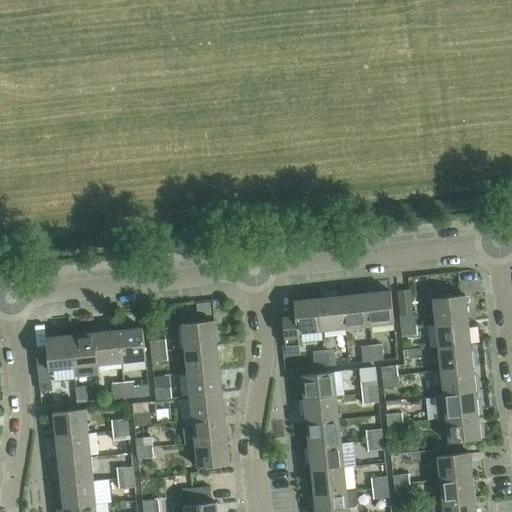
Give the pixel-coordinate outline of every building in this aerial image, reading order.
[(400,327),(416,325),(415,314),(412,314),(410,290),(397,291),(400,327)] [(366,294),(369,325),(393,322),(390,291),(366,294)] [(341,296),(345,328),(369,325),(366,294),(341,296)] [(436,323),(467,319),(464,295),(433,299),(436,323)] [(318,299),(322,330),(345,328),(341,296),(318,299)] [(299,345),(298,333),(322,330),(318,299),(294,301),(295,316),(282,317),(286,347),(299,345)] [(210,302),(196,303),(198,317),(212,315),(210,302)] [(467,319),(436,323),(438,347),(470,343),(467,319)] [(185,348),(217,345),(214,320),(182,324),(185,348)] [(400,327),(401,337),(417,335),(416,325),(400,327)] [(117,330),(121,362),(146,359),(142,327),(117,330)] [(121,362),(117,330),(94,332),(97,364),(121,362)] [(97,364),(94,332),(70,335),(74,367),(97,364)] [(36,354),(39,381),(40,392),(51,391),(50,380),(49,370),(74,367),(70,335),(45,338),(47,353),(36,354)] [(150,352),(166,350),(165,339),(149,341),(150,352)] [(441,370),(473,367),(470,343),(438,347),(441,370)] [(372,345),(373,361),(383,360),(382,344),(372,345)] [(217,345),(185,348),(187,372),(219,369),(217,345)] [(361,346),(362,362),(373,361),(372,345),(361,346)] [(166,350),(150,352),(152,362),(168,360),(166,350)] [(324,351),(325,366),(336,365),(334,350),(324,351)] [(325,366),(324,351),(313,352),(315,367),(325,366)] [(382,377),(398,375),(397,365),(381,367),(382,377)] [(360,383),(361,394),(378,392),(377,381),(375,367),(363,368),(365,382),(360,383)] [(441,370),(444,394),(475,391),(473,367),(441,370)] [(219,369),(187,372),(190,396),(221,393),(219,369)] [(301,375),(304,399),(336,396),(334,372),(301,375)] [(398,375),(382,377),(383,388),(399,386),(398,375)] [(123,382),(125,398),(135,397),(133,381),(123,382)] [(125,398),(123,382),(112,383),(114,399),(125,398)] [(76,387),(78,403),(87,402),(86,386),(76,387)] [(78,403),(76,387),(64,388),(66,404),(78,403)] [(155,400),(172,398),(171,387),(154,389),(155,400)] [(434,395),(437,419),(478,414),(475,391),(444,394),(434,395)] [(378,392),(361,394),(362,404),(379,402),(378,392)] [(192,420),(224,416),(221,393),(190,396),(192,420)] [(304,399),(306,423),(339,420),(336,396),(304,399)] [(405,399),(384,401),(385,410),(406,407),(405,399)] [(56,436),(88,433),(86,408),(54,411),(56,436)] [(149,412),(133,414),(134,426),(150,424),(149,412)] [(387,425),(403,423),(402,412),(385,414),(387,425)] [(481,439),(478,414),(437,419),(438,428),(448,427),(449,442),(481,439)] [(224,416),(192,420),(195,443),(226,440),(224,416)] [(112,430),(129,428),(128,418),(111,420),(112,430)] [(306,423),(309,447),(341,444),(339,420),(306,423)] [(403,423),(387,425),(388,435),(404,433),(403,423)] [(129,428),(112,430),(113,441),(130,440),(129,428)] [(367,441),(383,439),(382,428),(365,430),(367,441)] [(59,460),(91,457),(88,433),(56,436),(59,460)] [(136,449),(153,447),(152,437),(135,439),(136,449)] [(383,439),(367,441),(368,451),(384,449),(383,439)] [(226,440),(195,443),(197,469),(229,465),(226,440)] [(309,447),(311,471),(343,468),(341,444),(309,447)] [(153,447),(136,449),(137,460),(154,458),(153,447)] [(441,481),(472,477),(469,452),(438,456),(441,481)] [(91,457),(59,460),(61,484),(93,481),(91,457)] [(117,478),(134,476),(133,466),(116,467),(117,478)] [(311,471),(313,495),(356,491),(356,490),(346,491),(343,468),(311,471)] [(393,486),(410,484),(408,474),(392,475),(393,486)] [(134,476),(117,478),(119,489),(135,487),(134,476)] [(372,489),(389,488),(387,476),(371,478),(372,489)] [(441,481),(443,504),(475,500),(472,477),(441,481)] [(64,509),(96,505),(93,481),(61,484),(64,509)] [(410,484),(393,486),(395,497),(411,495),(410,484)] [(389,488),(372,489),(373,499),(376,499),(390,497),(389,488)] [(357,502),(356,491),(313,495),(315,511),(347,511),(347,506),(354,505),(357,502)] [(143,511),(159,509),(158,498),(142,500),(143,511)] [(475,511),(475,500),(443,504),(433,505),(433,511),(475,511)] [(184,511),(216,511),(216,503),(184,507),(184,511)]
